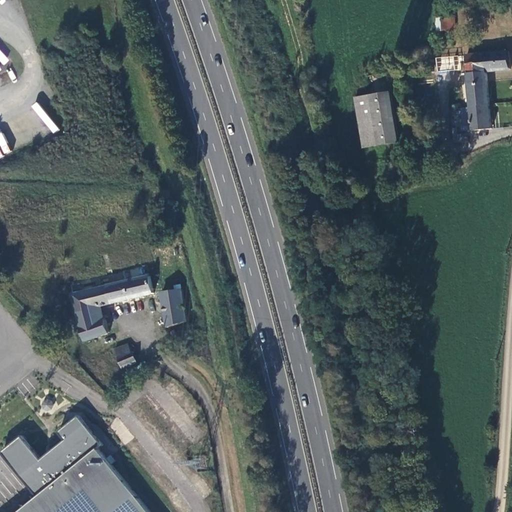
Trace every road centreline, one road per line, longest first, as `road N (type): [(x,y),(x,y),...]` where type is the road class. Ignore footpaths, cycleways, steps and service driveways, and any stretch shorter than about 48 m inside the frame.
road 1 (trunk): [(165,0),(242,244),(306,511)]
road 2 (trunk): [(332,511),(267,238),(192,0)]
road 3 (unclassified): [(226,511),(206,405),(163,358)]
